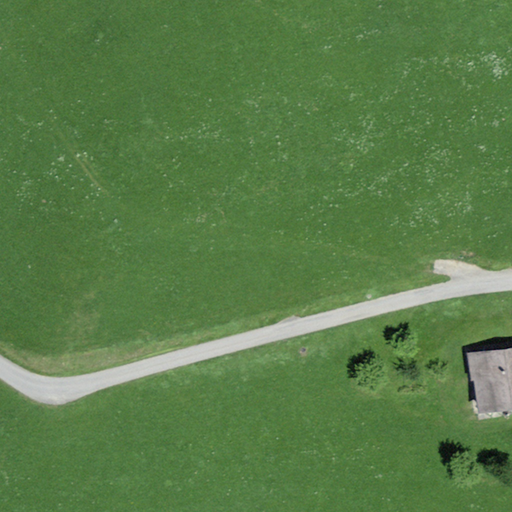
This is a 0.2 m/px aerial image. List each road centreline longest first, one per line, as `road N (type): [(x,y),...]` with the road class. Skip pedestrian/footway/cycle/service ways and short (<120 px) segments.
road 1 (track): [(468,279),(446,265),(152,217),(101,186),(0,22)]
road 2 (unclassified): [(0,360),(59,382),(102,378),(491,272),(511,273)]
